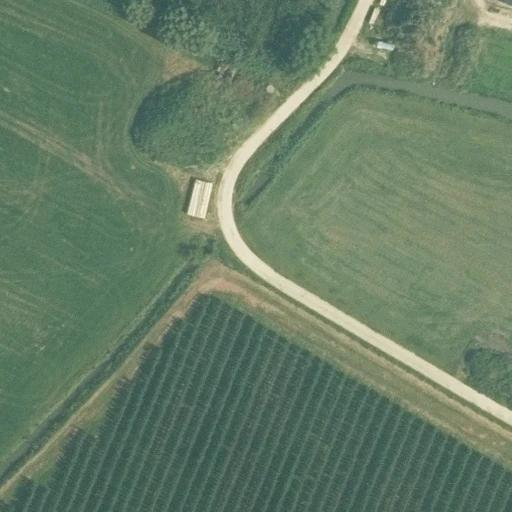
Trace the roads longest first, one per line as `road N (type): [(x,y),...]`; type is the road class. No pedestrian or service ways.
road 1 (track): [(0,504),(125,378),(198,290),(215,284),(511,451)]
road 2 (track): [(366,0),(335,56),(235,163),(225,183),(225,218),(247,259),(265,272),(511,418)]
